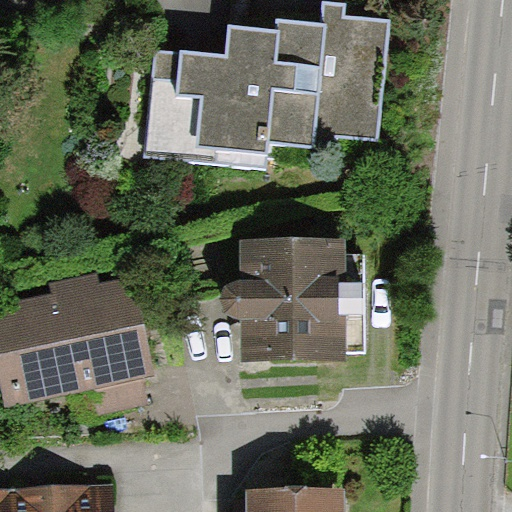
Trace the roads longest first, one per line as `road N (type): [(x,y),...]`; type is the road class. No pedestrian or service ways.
road 1 (tertiary): [(454,511),(504,0)]
road 2 (unknown): [(224,454),(0,450)]
